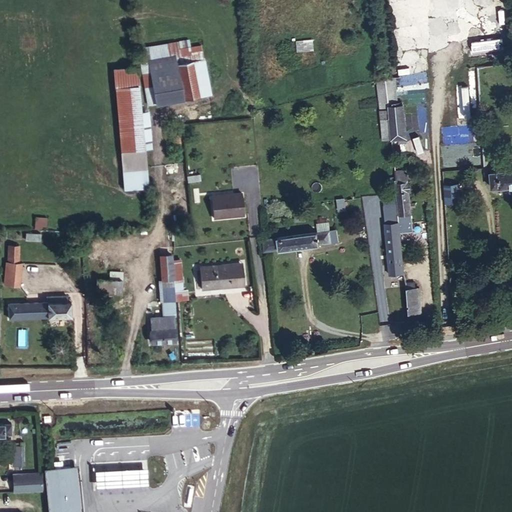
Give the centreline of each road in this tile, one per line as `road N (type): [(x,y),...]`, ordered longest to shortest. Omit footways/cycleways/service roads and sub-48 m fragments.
road 1 (primary): [(511,340),(268,377),(0,393)]
road 2 (unknown): [(124,387),(161,127)]
road 3 (unknown): [(502,342),(486,184)]
